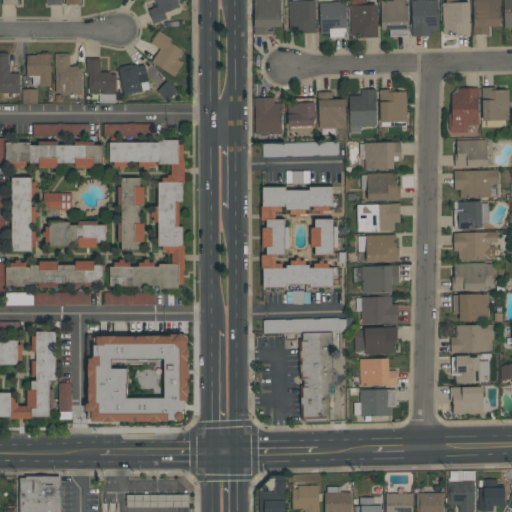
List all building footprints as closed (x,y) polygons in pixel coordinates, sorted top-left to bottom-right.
[(164,13),(167,19),(154,24),(148,10),(157,6),(154,0),(176,0),(179,7),(164,13)] [(281,0),(281,27),(273,27),(273,35),(254,35),(254,26),(254,0),(281,0)] [(315,0),(315,20),(316,19),(316,33),(302,34),(302,31),(289,31),(288,1),(315,0)] [(350,5),(350,0),(366,0),(367,5),(377,5),(378,37),(364,38),(364,35),(351,36),(350,5)] [(407,0),(408,36),(389,37),(389,30),(381,30),(381,1),(386,1),(386,0),(407,0)] [(438,0),(439,30),(431,31),(431,36),(412,37),(411,29),(412,28),(411,0),(438,0)] [(499,0),(500,26),(488,26),(488,35),(474,35),(473,0),(499,0)] [(503,0),(511,0),(511,29),(504,29),(503,0)] [(347,33),(347,38),(329,38),(329,33),(320,34),(319,3),(333,3),(333,2),(341,2),(346,2),(347,33)] [(442,3),(468,2),(469,22),(470,35),(456,35),(456,33),(443,33),(442,3)] [(174,64),(180,68),(174,77),(153,63),(152,64),(151,63),(160,49),(151,43),(152,41),(151,40),(155,33),(157,33),(159,31),(166,35),(168,32),(174,35),(169,42),(183,51),(174,64)] [(20,93),(0,93),(0,53),(5,53),(5,54),(9,54),(9,67),(10,67),(10,74),(20,74),(20,93)] [(40,86),(33,86),(33,77),(29,77),(29,76),(27,76),(27,56),(28,56),(28,55),(36,55),(36,54),(41,54),(41,53),(49,53),(49,54),(51,54),(51,86),(40,86)] [(63,95),(63,93),(56,93),(55,79),(53,79),(53,75),(55,75),(55,68),(55,54),(70,54),(70,67),(73,67),(73,66),(80,66),(80,67),(82,67),(82,95),(63,95)] [(116,104),(99,103),(99,93),(101,93),(101,90),(88,90),(89,74),(86,74),(86,58),(100,58),(100,72),(110,72),(110,74),(116,75),(116,104)] [(118,68),(121,68),(121,67),(132,64),(132,66),(137,65),(137,66),(145,65),(149,81),(148,82),(149,89),(142,91),(143,92),(124,96),(118,68)] [(178,91),(167,102),(157,91),(167,81),(178,91)] [(478,88),(478,95),(478,124),(474,124),(474,125),(467,126),(467,133),(448,133),(448,114),(451,114),(451,94),(458,94),(458,88),(478,88)] [(509,120),(501,120),(501,127),(486,127),(486,121),(482,121),(481,88),(495,88),(495,90),(508,90),(509,120)] [(37,104),(22,104),(22,89),(37,89),(37,104)] [(349,96),(360,96),(360,90),(376,89),(376,96),(375,96),(376,125),(371,125),(371,127),(364,127),(364,126),(360,126),(360,134),(350,134),(349,96)] [(407,122),(406,122),(406,126),(381,127),(381,122),(380,122),(379,90),(393,89),(393,92),(406,92),(407,122)] [(319,129),(318,92),(332,92),(332,100),(345,99),(346,128),(319,129)] [(274,98),(274,103),(281,103),(281,116),(282,116),(282,120),(281,120),(281,125),(283,125),(283,129),(281,129),(281,134),(267,134),(267,135),(260,135),(260,134),(255,134),(255,106),(254,106),(254,98),(274,98)] [(313,98),(313,102),(314,102),(315,115),(314,115),(314,126),(311,126),(311,134),(297,134),(297,130),(290,130),(290,127),(288,127),(288,118),(287,118),(287,111),(288,111),(288,103),(295,103),(295,99),(313,98)] [(129,124),(129,123),(135,123),(135,124),(155,124),(155,137),(104,137),(104,124),(129,124)] [(89,124),(89,136),(33,137),(33,124),(89,124)] [(0,138),(5,138),(5,142),(30,142),(30,145),(38,145),(38,142),(58,141),(58,145),(74,145),(74,142),(93,142),(94,145),(102,145),(102,157),(105,157),(105,164),(93,164),(93,168),(75,168),(75,164),(57,164),(57,168),(39,168),(39,164),(30,164),(30,162),(26,162),(26,167),(20,167),(20,170),(15,170),(15,167),(10,167),(10,163),(6,163),(6,166),(0,166),(0,138)] [(158,143),(158,140),(178,140),(178,145),(183,145),(183,159),(184,159),(184,183),(183,183),(183,202),(179,202),(179,227),(183,227),(183,246),(185,246),(185,270),(184,270),(184,285),(179,285),(179,289),(159,289),(159,287),(109,287),(109,267),(114,267),(114,262),(119,262),(119,260),(124,260),(124,262),(130,262),(130,267),(138,267),(138,262),(144,262),(144,259),(149,259),(149,262),(154,262),(154,267),(158,267),(159,264),(171,264),(171,254),(168,254),(168,251),(162,251),(162,247),(158,247),(158,223),(153,222),(153,217),(151,217),(151,207),(158,207),(158,182),(162,182),(162,178),(167,178),(167,175),(171,175),(171,165),(158,165),(158,162),(154,162),(154,167),(149,167),(149,169),(144,169),(144,167),(138,167),(138,163),(129,163),(129,167),(124,167),(124,169),(119,169),(119,167),(114,167),(114,162),(109,162),(109,142),(158,143)] [(486,140),(487,166),(455,167),(454,154),(457,154),(456,141),(486,140)] [(338,142),(338,155),(337,155),(319,156),(319,155),(313,155),(313,156),(291,156),(285,156),(285,157),(264,157),(264,156),(263,156),(262,144),(338,142)] [(365,170),(364,143),(400,142),(401,161),(393,161),(394,169),(365,170)] [(498,170),(498,184),(497,184),(497,196),(491,196),(491,197),(460,198),(460,190),(454,190),(454,171),(498,170)] [(309,184),(303,184),(303,185),(292,184),(292,183),(286,183),(286,171),(292,171),(293,171),(302,171),(303,172),(303,171),(309,171),(309,184)] [(397,173),(397,186),(400,186),(400,200),(367,201),(367,190),(361,190),(361,175),(367,175),(367,174),(397,173)] [(31,178),(31,182),(35,182),(35,188),(38,188),(38,192),(36,192),(36,198),(31,198),(31,207),(36,207),(36,212),(39,212),(39,217),(36,217),(36,222),(31,222),(31,231),(36,231),(36,237),(38,237),(38,242),(36,242),(36,247),(31,247),(32,252),(12,252),(12,178),(31,178)] [(118,187),(121,187),(121,178),(140,178),(140,187),(144,187),(144,206),(140,206),(140,224),(144,224),(144,242),(140,242),(140,251),(121,251),(121,242),(118,242),(118,187)] [(286,187),(286,190),(309,190),(309,187),(332,187),(332,202),(336,202),(336,207),(329,207),(329,211),(323,211),(323,214),(319,214),(319,211),(313,211),(313,207),(309,207),(309,210),(305,210),(305,215),(300,215),(300,217),(295,217),(295,215),(290,215),(290,210),(286,210),(286,207),(282,207),(282,212),(275,212),(275,220),(285,220),(285,227),(288,227),(288,249),(285,249),(285,256),(275,256),(275,264),(282,264),(282,268),(286,268),(286,265),(290,265),(290,260),(295,260),(295,258),(299,258),(299,261),(305,260),(305,265),(309,265),(309,268),(313,268),(313,263),(319,263),(319,260),(323,260),(323,263),(329,263),(329,268),(333,268),(333,285),(340,285),(340,288),(309,288),(309,285),(286,285),(286,288),(263,288),(262,269),(261,269),(261,255),(266,255),(266,248),(262,248),(262,228),(266,228),(266,221),(261,221),(261,206),(262,206),(262,187),(286,187)] [(59,211),(60,216),(46,216),(46,210),(43,210),(43,193),(72,193),(72,210),(59,211)] [(481,202),(481,203),(488,203),(489,224),(481,224),(482,227),(476,227),(476,229),(458,229),(458,228),(454,228),(454,210),(457,210),(457,202),(481,202)] [(393,204),(399,203),(400,222),(394,222),(394,231),(358,232),(357,205),(393,204)] [(337,248),(333,248),(333,256),(315,256),(315,247),(310,247),(310,228),(315,228),(315,219),(333,219),(333,227),(337,227),(337,248)] [(97,221),(97,225),(106,225),(106,244),(97,244),(97,248),(78,248),(78,244),(69,244),(69,247),(50,247),(50,243),(45,243),(45,237),(43,237),(43,232),(45,232),(45,227),(49,227),(49,222),(69,222),(69,225),(78,225),(78,221),(97,221)] [(497,232),(497,242),(490,243),(490,247),(494,246),(495,250),(496,250),(496,255),(495,255),(495,259),(458,260),(458,251),(454,251),(453,233),(497,232)] [(396,235),(396,250),(399,250),(399,262),(366,262),(366,252),(358,252),(357,237),(366,236),(396,235)] [(0,263),(15,263),(15,260),(20,260),(20,263),(26,263),(26,267),(30,267),(30,265),(39,265),(39,261),(57,261),(57,265),(75,265),(75,261),(94,261),(94,265),(102,265),(103,284),(93,284),(93,288),(76,288),(76,284),(59,284),(59,288),(39,288),(39,284),(30,284),(30,287),(6,287),(6,291),(0,291),(0,263)] [(485,263),(485,264),(492,264),(492,287),(485,287),(485,290),(452,291),(451,277),(454,277),(454,264),(485,263)] [(363,293),(362,282),(353,282),(353,268),(362,268),(362,266),(398,266),(398,285),(391,285),(392,293),(363,293)] [(33,305),(33,293),(79,293),(79,289),(84,289),(84,293),(90,293),(90,305),(33,305)] [(286,292),(292,292),(292,291),(304,291),(304,292),(310,292),(310,304),(303,304),(292,304),(286,304),(286,292)] [(155,293),(155,305),(130,305),(129,306),(124,306),(124,305),(104,305),(104,292),(155,293)] [(488,321),(459,322),(459,313),(453,313),(452,295),(458,295),(458,294),(488,294),(488,321)] [(362,324),(362,319),(361,319),(361,311),(356,311),(356,298),(361,298),(361,297),(391,297),(392,304),(398,304),(398,324),(362,324)] [(265,321),(265,320),(285,319),(285,320),(291,320),(291,319),(313,319),(319,319),(337,318),(337,319),(339,319),(339,320),(346,319),(346,332),(339,332),(339,331),(264,333),(263,321),(265,321)] [(112,322),(112,321),(137,320),(137,321),(139,321),(139,320),(164,320),(164,321),(166,321),(166,334),(110,334),(110,322),(112,322)] [(0,322),(8,322),(9,334),(0,334),(0,322)] [(493,325),(493,339),(491,339),(492,352),(450,353),(450,337),(456,337),(456,325),(493,325)] [(365,355),(364,352),(356,352),(356,351),(355,351),(354,327),(364,326),(364,328),(397,327),(397,341),(395,341),(395,354),(365,355)] [(0,393),(11,393),(11,397),(15,397),(15,403),(18,403),(18,406),(27,406),(27,390),(31,390),(31,381),(36,381),(36,377),(31,377),(31,363),(30,363),(30,355),(22,355),(22,361),(18,361),(18,365),(0,365),(0,340),(18,340),(18,345),(22,345),(22,351),(31,351),(31,336),(36,336),(36,332),(56,332),(56,381),(50,381),(50,389),(54,389),(54,408),(50,408),(50,417),(32,418),(32,419),(10,419),(10,417),(0,417),(0,393)] [(333,385),(334,385),(334,395),(329,395),(329,397),(330,397),(331,402),(329,402),(330,422),(305,423),(305,421),(301,421),(300,385),(304,385),(303,384),(304,384),(304,382),(303,382),(303,381),(300,381),(299,340),(303,339),(302,333),(332,332),(333,385)] [(88,399),(87,399),(87,374),(88,374),(88,372),(87,372),(86,347),(87,347),(87,345),(100,344),(100,401),(88,401),(88,399)] [(451,357),(455,357),(455,356),(473,356),(473,358),(483,357),(483,366),(489,366),(489,375),(483,375),(484,382),(479,382),(479,383),(455,383),(455,375),(451,375),(451,357)] [(360,359),(388,359),(388,371),(396,371),(396,385),(360,386),(360,359)] [(501,366),(511,363),(511,377),(500,381),(501,366)] [(71,412),(59,412),(59,383),(71,383),(71,412)] [(482,387),(482,397),(485,397),(485,403),(488,402),(488,411),(483,411),(483,414),(453,414),(452,402),(450,402),(449,387),(482,387)] [(361,417),(361,415),(354,415),(353,403),(359,403),(359,395),(360,395),(360,390),(388,389),(388,390),(395,390),(395,407),(391,407),(391,416),(361,417)] [(60,511),(20,511),(20,478),(26,478),(26,476),(60,476),(60,511)] [(474,511),(459,511),(459,505),(447,505),(447,480),(474,481),(474,511)] [(478,511),(478,488),(482,488),(482,480),(497,480),(497,485),(504,485),(504,506),(493,506),(493,511),(478,511)] [(275,493),(275,483),(285,482),(285,511),(259,511),(259,493),(275,493)] [(319,486),(319,509),(319,511),(304,511),(304,510),(292,510),(292,489),(298,489),(298,486),(319,486)] [(340,487),(340,492),(351,492),(351,511),(324,511),(324,492),(327,492),(327,487),(340,487)] [(416,511),(416,493),(443,493),(443,511),(416,511)] [(385,511),(386,494),(412,494),(412,511),(385,511)] [(126,507),(156,508),(157,496),(126,495),(126,507)] [(188,496),(169,495),(169,508),(188,508),(188,496)] [(355,511),(355,507),(359,507),(359,498),(372,498),(372,495),(382,495),(382,499),(381,499),(380,504),(381,504),(381,511),(355,511)]
